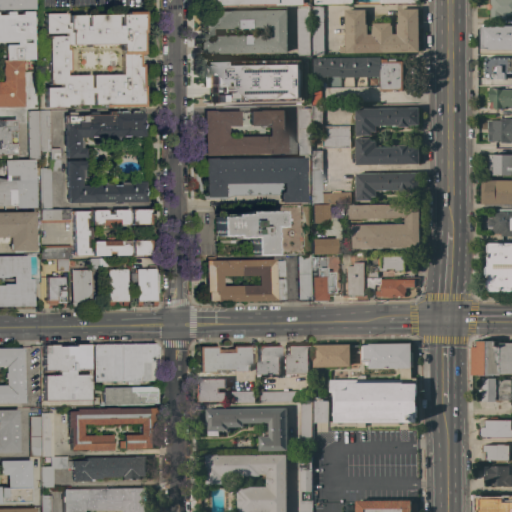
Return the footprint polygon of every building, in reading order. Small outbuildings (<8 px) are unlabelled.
[(0,9),(0,0),(33,0),(33,9),(0,9)] [(489,0),(511,0),(511,15),(505,15),(505,19),(489,19),(489,10),(488,10),(488,3),(489,3),(489,0)] [(322,6),(323,55),(311,55),(310,6),(322,6)] [(309,8),(309,55),(297,55),(296,8),(309,8)] [(365,10),(365,24),(366,24),(367,34),(371,34),(371,25),(372,25),(372,23),(390,23),(390,25),(392,25),(392,34),(396,34),(396,23),(398,23),(397,9),(418,8),(419,52),(345,53),(345,51),(338,51),(338,46),(345,46),(344,10),(365,10)] [(287,52),(204,53),(204,10),(287,9),(287,52)] [(0,106),(0,81),(1,81),(1,80),(2,80),(2,75),(1,75),(1,67),(1,60),(4,60),(4,44),(15,44),(15,41),(0,41),(0,14),(5,14),(5,11),(13,11),(13,14),(21,14),(21,11),(31,11),(32,59),(21,59),(22,71),(21,71),(21,76),(22,106),(0,106)] [(45,87),(61,87),(61,84),(48,84),(49,36),(65,36),(65,33),(45,33),(45,13),(66,13),(66,23),(69,23),(69,15),(83,14),(83,25),(87,25),(87,15),(115,14),(116,25),(120,25),(119,14),(127,14),(127,11),(144,11),(144,32),(142,32),(142,53),(139,53),(139,63),(142,63),(143,85),(144,85),(144,107),(104,107),(104,104),(93,104),(93,93),(89,93),(89,104),(66,105),(66,107),(45,107),(45,87)] [(511,49),(487,49),(487,48),(480,48),(480,26),(487,26),(487,25),(511,25),(511,49)] [(380,57),(380,59),(387,59),(387,61),(402,61),(403,90),(380,90),(380,76),(340,77),(340,76),(313,77),(312,58),(380,57)] [(511,58),(511,74),(505,74),(505,79),(490,79),(490,78),(485,78),(485,74),(483,74),(483,63),(485,63),(485,58),(511,58)] [(208,101),(208,62),(300,60),(301,99),(208,101)] [(488,87),(496,87),(496,89),(511,89),(511,108),(508,108),(508,106),(504,106),(504,109),(491,109),(491,102),(488,102),(488,99),(488,87)] [(322,105),(322,124),(310,124),(310,134),(309,134),(309,136),(310,136),(310,150),(321,150),(321,192),(349,192),(349,204),(327,204),(327,225),(317,225),(317,222),(312,222),(312,204),(310,204),(310,155),(297,155),(297,108),(309,108),(309,104),(322,105)] [(355,108),(418,107),(418,124),(414,124),(414,126),(391,126),(391,125),(380,125),(380,127),(375,127),(376,131),(371,131),(371,135),(355,135),(355,108)] [(27,159),(27,110),(50,110),(50,148),(60,148),(60,170),(50,170),(51,209),(70,208),(70,210),(70,213),(69,213),(69,222),(39,223),(39,168),(50,168),(50,151),(38,152),(38,159),(27,159)] [(227,136),(268,136),(268,127),(258,127),(258,125),(249,125),(249,110),(284,110),(285,153),(215,154),(215,155),(204,155),(203,110),(215,110),(215,111),(239,110),(239,125),(227,125),(227,136)] [(64,148),(64,115),(68,115),(68,112),(76,112),(76,115),(86,115),(86,114),(90,114),(90,111),(97,111),(97,114),(108,114),(108,111),(127,111),(127,113),(131,113),(131,111),(139,111),(139,113),(143,113),(144,136),(120,137),(120,139),(112,140),(111,138),(106,138),(106,139),(98,140),(98,136),(79,137),(79,140),(82,140),(82,146),(79,146),(79,148),(84,148),(84,157),(66,157),(66,148),(64,148)] [(238,124),(248,124),(247,111),(237,111),(238,124)] [(486,134),(486,128),(491,128),(491,120),(501,120),(501,118),(511,118),(511,120),(511,142),(510,142),(510,143),(499,143),(499,142),(491,141),(491,134),(486,134)] [(0,154),(0,119),(15,119),(16,154),(0,154)] [(349,125),(349,147),(321,148),(321,126),(349,125)] [(370,138),(370,141),(375,141),(375,147),(398,147),(398,145),(407,144),(408,147),(418,147),(418,164),(355,165),(355,138),(370,138)] [(58,148),(49,148),(49,170),(53,170),(54,192),(64,191),(63,171),(58,172),(58,148)] [(511,154),(511,175),(487,175),(487,154),(511,154)] [(223,196),(205,196),(204,158),(216,158),(304,157),(304,202),(280,202),(279,192),(283,192),(283,183),(223,183),(223,196)] [(0,178),(3,179),(3,160),(33,160),(33,167),(38,167),(38,175),(34,175),(34,181),(36,181),(36,196),(34,196),(34,207),(14,207),(14,205),(0,205),(0,178)] [(66,160),(85,160),(86,169),(83,169),(83,177),(80,177),(81,185),(92,184),(92,186),(103,185),(102,182),(144,181),(145,201),(119,202),(119,203),(112,203),(112,201),(66,202),(66,160)] [(355,200),(355,173),(418,173),(418,190),(408,190),(408,192),(398,192),(398,190),(376,190),(376,196),(371,196),(371,200),(355,200)] [(480,180),(511,180),(511,204),(480,204),(480,180)] [(348,205),(419,204),(419,247),(352,247),(352,237),(347,237),(347,227),(352,227),(352,224),(404,224),(404,218),(348,218),(348,205)] [(91,225),(90,210),(106,210),(106,212),(112,212),(112,209),(127,209),(127,224),(91,225)] [(131,209),(149,209),(149,223),(131,224),(131,209)] [(70,255),(70,252),(72,252),(72,214),(70,214),(70,213),(70,210),(88,210),(88,214),(86,214),(86,227),(89,227),(89,238),(87,238),(87,251),(89,251),(89,255),(70,255)] [(248,237),(230,237),(230,235),(215,235),(215,216),(218,216),(218,214),(225,213),(225,216),(229,216),(229,213),(244,213),(243,211),(278,210),(278,226),(269,226),(269,254),(249,255),(248,237)] [(501,211),(501,210),(511,210),(511,236),(507,236),(502,236),(500,236),(500,234),(492,234),(492,226),(487,226),(487,218),(491,218),(492,211),(501,211)] [(0,211),(33,211),(33,250),(9,250),(9,242),(0,242),(0,211)] [(335,238),(336,253),(311,253),(310,238),(335,238)] [(91,255),(91,241),(128,240),(128,255),(112,255),(112,253),(107,253),(107,255),(91,255)] [(131,255),(131,240),(150,240),(150,254),(131,255)] [(511,243),(511,291),(502,291),(500,290),(499,291),(489,291),(486,288),(486,281),(488,279),(485,276),(485,267),(487,266),(486,257),(487,256),(486,255),(488,254),(486,252),(486,245),(488,243),(511,243)] [(70,244),(70,258),(66,258),(67,271),(56,271),(55,258),(39,258),(39,245),(70,244)] [(332,272),(333,292),(325,292),(326,300),(311,300),(311,298),(297,298),(297,254),(310,254),(310,257),(325,256),(325,272),(332,272)] [(404,271),(394,271),(394,277),(366,277),(366,271),(374,271),(374,268),(377,268),(376,254),(404,254),(404,271)] [(0,255),(26,255),(27,278),(30,278),(31,305),(0,305),(0,255)] [(110,257),(110,268),(88,268),(87,258),(110,257)] [(274,259),(274,260),(284,260),(284,276),(278,276),(278,279),(285,278),(285,298),(275,298),(275,300),(215,301),(215,300),(206,300),(206,292),(205,292),(204,260),(274,259)] [(352,266),(352,262),(363,262),(363,296),(346,296),(346,266),(352,266)] [(135,268),(156,268),(155,305),(151,305),(151,301),(140,300),(139,306),(135,306),(135,268)] [(69,269),(89,269),(90,305),(74,305),(74,306),(70,306),(69,269)] [(126,301),(112,301),(112,305),(106,305),(106,269),(126,269),(126,301)] [(45,277),(62,277),(62,303),(45,303),(45,277)] [(405,287),(405,292),(404,292),(404,296),(392,296),(392,297),(387,297),(387,296),(375,296),(375,291),(380,291),(380,284),(374,284),(374,288),(373,288),(373,298),(366,298),(366,278),(380,278),(380,279),(414,279),(414,287),(405,287)] [(471,341),(499,341),(499,343),(511,343),(511,374),(500,374),(500,376),(471,375),(471,341)] [(92,381),(92,344),(153,343),(156,347),(157,380),(92,381)] [(356,380),(356,375),(365,375),(364,380),(399,379),(399,369),(368,369),(368,365),(365,365),(365,362),(361,362),(361,346),(362,346),(362,345),(368,345),(368,344),(410,343),(410,352),(412,352),(412,367),(410,367),(410,378),(415,378),(415,384),(416,384),(417,418),(414,418),(414,422),(364,423),(364,427),(356,427),(356,422),(332,422),(332,416),(330,416),(330,412),(333,412),(332,394),(330,394),(330,392),(329,392),(329,380),(356,380)] [(42,375),(57,375),(57,371),(56,370),(42,370),(42,344),(57,344),(57,346),(74,346),(74,344),(88,344),(88,369),(73,369),(73,374),(88,374),(88,382),(89,382),(89,389),(88,389),(88,400),(42,400),(42,375)] [(349,344),(350,366),(313,367),(312,345),(349,344)] [(198,346),(216,345),(216,349),(232,348),(232,345),(250,345),(250,349),(249,349),(249,371),(236,371),(236,369),(213,369),(213,372),(199,372),(198,346)] [(279,345),(279,377),(275,377),(275,374),(261,374),(261,377),(257,377),(256,346),(279,345)] [(308,345),(308,373),(290,374),(290,376),(286,376),(285,345),(308,345)] [(0,347),(21,347),(22,402),(0,402),(0,347)] [(510,400),(495,400),(495,402),(481,402),(481,400),(477,400),(478,379),(481,380),(481,378),(495,378),(495,379),(510,380),(510,400)] [(219,388),(219,392),(225,392),(225,401),(198,402),(198,379),(225,379),(225,388),(219,388)] [(155,386),(155,403),(102,404),(101,394),(100,394),(100,392),(101,392),(101,387),(155,386)] [(254,391),(254,402),(229,403),(229,391),(254,391)] [(305,391),(306,402),(310,402),(311,445),(310,445),(311,447),(300,448),(300,444),(299,401),(258,402),(258,391),(305,391)] [(328,401),(328,422),(313,422),(314,401),(328,401)] [(87,450),(87,449),(69,449),(69,427),(67,427),(67,411),(75,411),(75,409),(103,408),(117,407),(117,408),(155,407),(155,419),(152,419),(153,448),(123,449),(123,447),(118,447),(117,441),(123,441),(122,434),(139,434),(139,423),(110,423),(110,424),(91,424),(82,424),(82,435),(111,434),(111,450),(87,450)] [(259,451),(258,436),(268,436),(268,422),(243,423),(243,427),(228,427),(228,430),(218,431),(218,435),(207,435),(207,423),(206,423),(205,409),(286,407),(287,450),(259,451)] [(0,409),(16,409),(17,452),(0,452),(0,409)] [(40,466),(50,466),(50,461),(44,461),(44,456),(28,456),(28,416),(40,416),(40,413),(52,413),(52,456),(66,456),(66,460),(84,460),(84,457),(145,457),(145,476),(140,476),(140,479),(124,479),(124,476),(101,476),(101,478),(89,479),(89,481),(72,481),(72,468),(53,468),(53,487),(40,487),(40,466)] [(511,430),(511,438),(480,437),(478,434),(479,430),(480,427),(480,420),(511,420),(511,430)] [(497,445),(504,445),(509,445),(509,461),(485,461),(485,452),(482,452),(482,445),(497,445)] [(205,485),(205,455),(218,454),(218,455),(286,455),(286,511),(239,511),(239,509),(237,509),(237,492),(239,492),(239,488),(248,488),(248,487),(266,486),(266,474),(259,475),(259,476),(222,477),(222,484),(205,485)] [(311,458),(311,492),(311,511),(298,511),(298,490),(300,490),(299,471),(298,458),(311,458)] [(0,486),(6,486),(6,474),(0,474),(0,460),(29,460),(30,489),(28,489),(28,502),(0,502),(0,486)] [(287,489),(296,489),(296,465),(286,465),(287,489)] [(508,475),(510,475),(510,487),(487,487),(487,481),(483,480),(483,475),(487,476),(487,466),(508,467),(508,475)] [(146,488),(146,511),(62,511),(62,488),(146,488)] [(51,511),(40,511),(40,493),(43,493),(43,495),(51,495),(51,511)] [(473,511),(473,497),(511,497),(511,511),(473,511)] [(412,500),(412,504),(416,504),(416,511),(355,511),(355,501),(412,500)]
